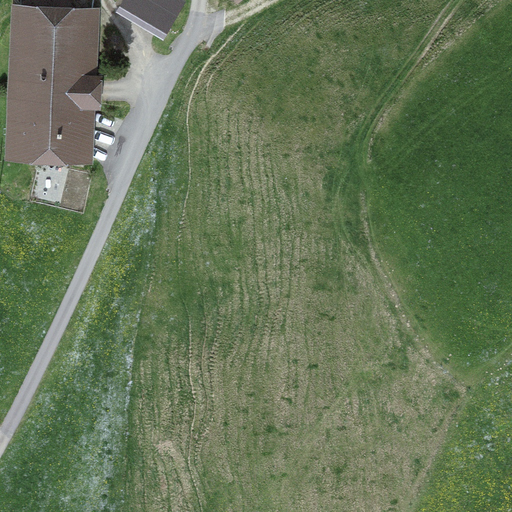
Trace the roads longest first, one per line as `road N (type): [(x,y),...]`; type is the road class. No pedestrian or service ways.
road 1 (track): [(0,443),(189,37),(199,0)]
road 2 (track): [(455,0),(361,138),(363,172),(381,192)]
